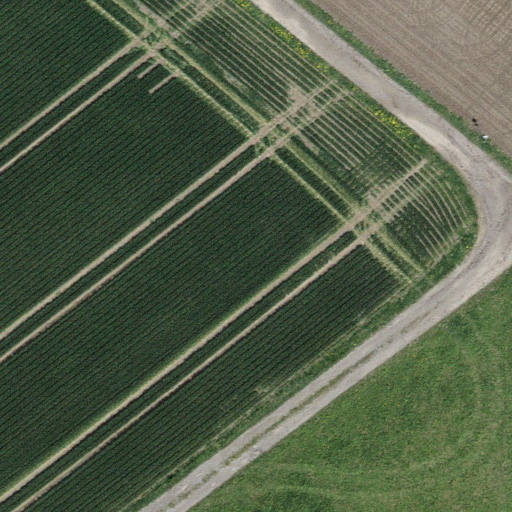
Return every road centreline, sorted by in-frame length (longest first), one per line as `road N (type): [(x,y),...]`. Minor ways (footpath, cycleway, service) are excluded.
road 1 (track): [(511,234),(154,511)]
road 2 (track): [(511,198),(268,0)]
